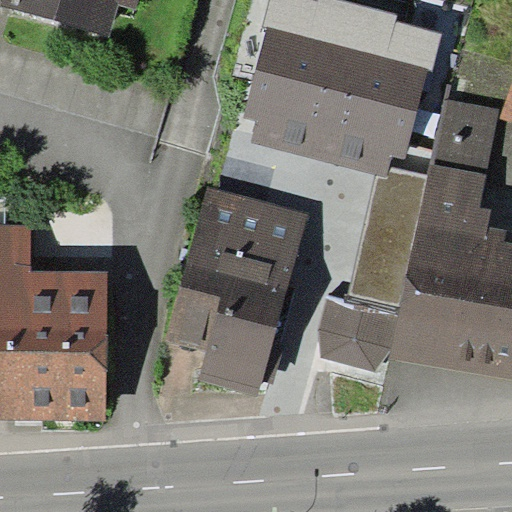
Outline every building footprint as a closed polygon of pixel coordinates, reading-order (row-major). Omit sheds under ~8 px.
[(2,0),(0,6),(109,37),(119,3),(137,9),(139,0),(2,0)] [(319,0),(319,2),(312,0),(270,0),(264,24),(269,25),(245,118),(257,120),(251,143),(377,175),(389,178),(392,167),(395,155),(405,158),(424,87),(428,88),(442,33),(396,22),(398,15),(340,0),(319,0)] [(427,175),(417,224),(506,239),(508,228),(489,224),(493,206),(480,204),(499,109),(449,99),(452,83),(445,82),(427,175)] [(511,84),(502,117),(511,120),(511,84)] [(427,175),(392,167),(389,178),(377,175),(351,294),(402,305),(417,224),(427,175)] [(309,213),(209,185),(166,339),(206,351),(198,378),(259,395),(263,380),(275,384),(286,343),(273,340),(309,213)] [(511,239),(506,239),(417,224),(402,305),(400,313),(393,347),(391,356),(511,379),(511,239)] [(0,419),(107,421),(109,270),(33,269),(34,225),(0,225),(0,419)] [(393,347),(400,313),(329,295),(319,330),(321,357),(377,371),(393,347)]
